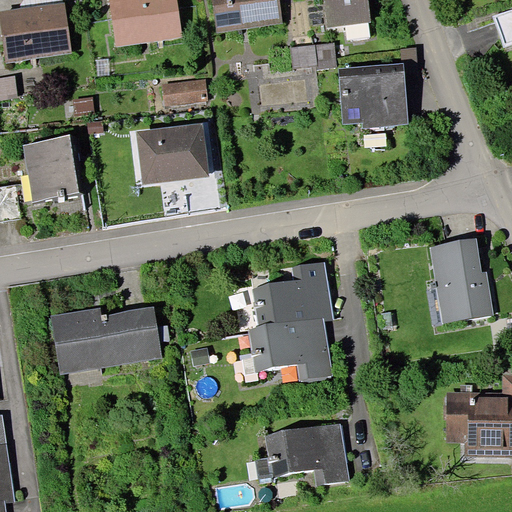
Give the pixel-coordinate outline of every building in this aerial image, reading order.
[(23,0),(20,5),(22,8),(63,2),(62,0),(23,0)] [(177,0),(109,0),(117,46),(183,37),(177,0)] [(279,0),(212,0),(217,33),(283,23),(279,0)] [(324,0),(328,27),(371,22),(368,0),(324,0)] [(0,11),(0,20),(6,63),(72,53),(65,2),(63,2),(22,8),(0,11)] [(511,43),(511,9),(493,17),(503,47),(511,43)] [(334,43),(316,45),(318,66),(316,66),(317,69),(337,66),(334,43)] [(318,66),(316,45),(292,48),(294,69),(316,66),(318,66)] [(401,48),(402,63),(404,63),(405,72),(418,71),(416,47),(401,48)] [(108,59),(96,60),(98,76),(110,75),(108,59)] [(402,63),(339,68),(344,125),(363,123),(363,128),(409,124),(405,72),(404,63),(402,63)] [(15,76),(0,78),(0,100),(18,99),(15,76)] [(205,79),(161,84),(164,107),(207,102),(205,79)] [(93,97),(73,99),(74,116),(95,114),(93,97)] [(102,121),(87,123),(89,134),(104,132),(102,121)] [(143,185),(210,177),(203,124),(136,131),(143,185)] [(70,134),(24,146),(33,202),(79,192),(70,134)] [(16,184),(0,186),(0,222),(21,219),(16,184)] [(443,323),(494,315),(487,271),(482,271),(477,236),(459,237),(431,246),(443,323)] [(269,281),(252,288),(258,324),(266,321),(325,317),(325,320),(335,320),(325,262),(301,263),(292,267),(293,278),(269,281)] [(52,314),(62,374),(162,358),(154,304),(102,316),(101,307),(52,314)] [(325,320),(325,317),(266,321),(258,324),(249,328),(255,373),(272,365),(298,363),(301,380),(308,377),(333,376),(325,320)] [(207,347),(191,350),(193,365),(210,362),(207,347)] [(466,455),(511,455),(511,373),(503,374),(503,392),(447,391),(447,442),(466,442),(466,455)] [(327,482),(351,481),(341,423),(284,427),(266,435),(273,478),(291,471),(313,468),(317,486),(327,482)] [(0,498),(6,498),(7,502),(16,502),(8,443),(0,443),(0,498)]
